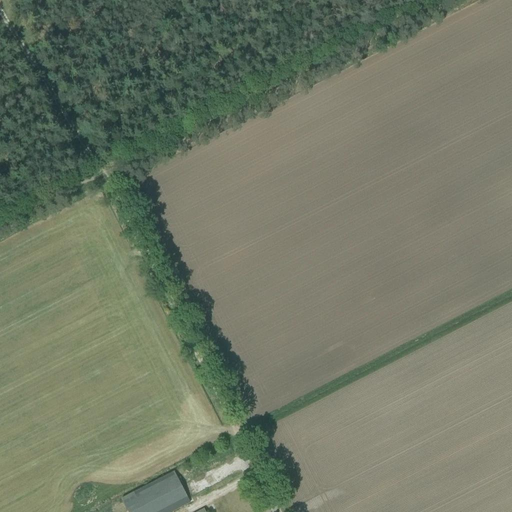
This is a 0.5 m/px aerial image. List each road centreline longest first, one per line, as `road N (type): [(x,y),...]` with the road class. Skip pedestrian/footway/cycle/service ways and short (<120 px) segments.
road 1 (track): [(96,169),(238,436)]
road 2 (track): [(0,13),(89,177)]
